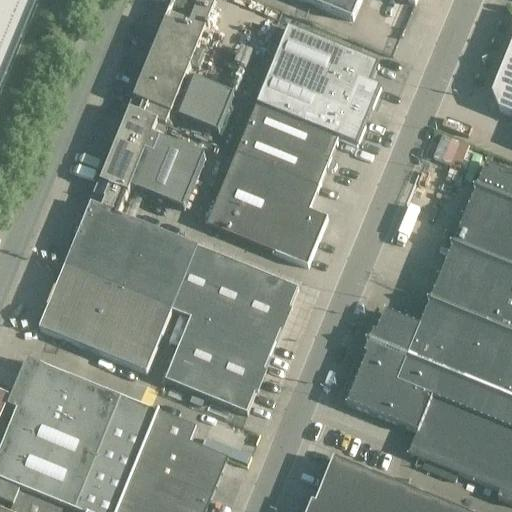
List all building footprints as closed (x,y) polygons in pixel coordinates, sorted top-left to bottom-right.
[(0,0),(0,130),(46,0),(0,0)] [(128,112),(130,113),(167,128),(171,117),(219,137),(235,99),(187,80),(191,69),(199,72),(204,58),(197,55),(206,31),(208,32),(210,28),(208,27),(216,8),(194,0),(175,0),(158,43),(159,44),(155,53),(154,52),(134,102),(132,102),(128,112)] [(397,0),(415,7),(417,0),(297,0),(353,23),(362,0),(397,0)] [(257,108),(340,141),(339,142),(357,149),(381,90),(371,86),(379,67),(289,30),(257,108)] [(499,112),(511,116),(511,46),(510,50),(511,50),(509,57),(508,57),(503,67),(505,68),(502,75),(500,74),(496,85),(498,86),(493,97),(492,98),(498,112),(499,112)] [(261,178),(274,171),(320,190),(327,171),(331,173),(334,172),(337,167),(336,163),(331,162),(339,142),(340,141),(257,108),(208,228),(236,240),(261,178)] [(120,218),(128,197),(129,197),(132,191),(184,211),(205,160),(161,142),(167,128),(130,113),(100,187),(98,186),(93,198),(98,200),(94,209),(120,219),(120,218)] [(465,182),(471,158),(440,150),(434,174),(465,182)] [(511,177),(487,167),(478,188),(474,190),(473,191),(474,191),(475,195),(455,245),(451,246),(450,247),(451,248),(452,251),(432,301),(428,303),(428,302),(427,304),(428,304),(429,308),(421,329),(386,315),(377,336),(380,337),(372,358),(368,357),(348,406),(398,427),(401,420),(407,422),(404,429),(418,435),(409,456),(501,494),(498,501),(511,506),(511,177)] [(320,190),(274,171),(261,178),(236,240),(308,269),(328,221),(310,213),(320,190)] [(91,207),(65,271),(172,314),(191,322),(213,268),(223,272),(227,262),(120,218),(120,219),(94,209),(91,207)] [(191,322),(166,384),(247,417),(299,291),(227,262),(223,272),(213,268),(191,322)] [(172,314),(65,271),(40,332),(147,376),(172,314)] [(0,501),(14,508),(12,511),(119,511),(159,416),(48,371),(46,370),(27,363),(9,408),(0,430),(8,436),(0,455),(0,501)] [(0,388),(0,420),(13,394),(5,391),(0,388)] [(207,511),(217,489),(228,462),(191,447),(197,432),(159,416),(119,511),(207,511)] [(455,511),(334,463),(323,491),(323,492),(317,508),(316,508),(316,509),(313,510),(311,509),(309,511),(455,511)]
